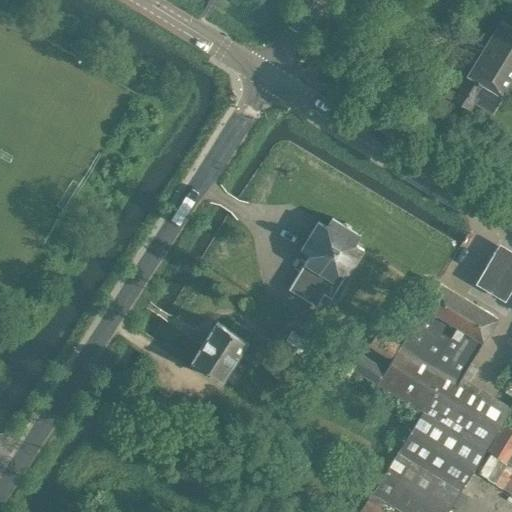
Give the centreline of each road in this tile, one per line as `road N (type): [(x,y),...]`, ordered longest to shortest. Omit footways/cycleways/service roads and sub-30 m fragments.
road 1 (unclassified): [(0,491),(267,79)]
road 2 (tertiary): [(511,224),(267,79)]
road 3 (tertiary): [(267,79),(142,0)]
